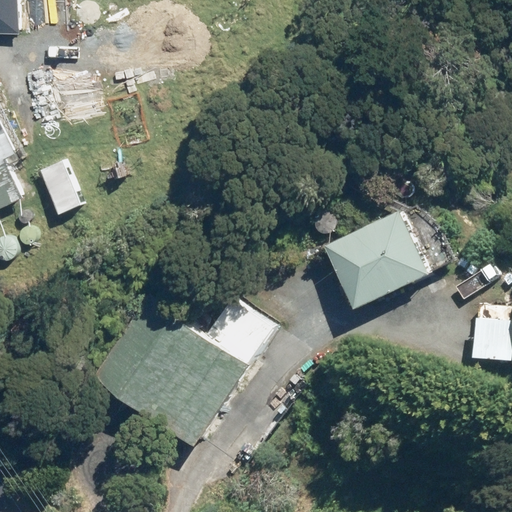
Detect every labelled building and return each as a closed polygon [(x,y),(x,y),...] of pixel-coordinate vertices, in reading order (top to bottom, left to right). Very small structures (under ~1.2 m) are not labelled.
[(0,0),(0,34),(22,34),(22,0),(0,0)] [(57,0),(31,0),(53,31),(70,19),(57,0)] [(0,207),(24,197),(9,165),(21,160),(0,115),(0,207)] [(38,171),(45,191),(66,183),(58,163),(38,171)] [(326,243),(356,305),(430,270),(400,208),(326,243)] [(96,374),(196,442),(275,325),(234,296),(209,333),(151,294),(96,374)] [(511,324),(477,322),(473,362),(511,364),(511,324)]
